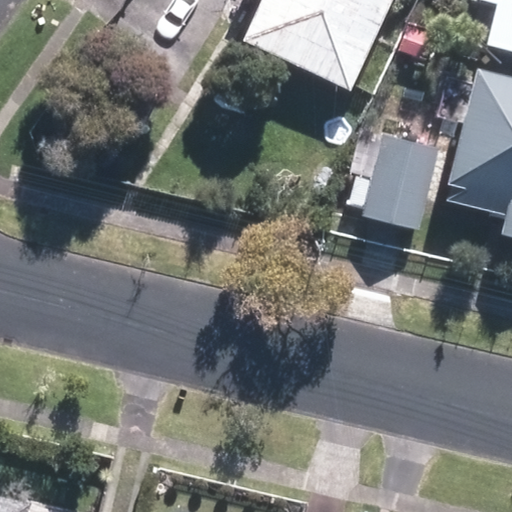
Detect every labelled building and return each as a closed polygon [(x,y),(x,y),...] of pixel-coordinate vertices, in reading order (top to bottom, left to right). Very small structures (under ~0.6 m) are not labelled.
[(390,0),(268,0),(249,39),(348,87),(390,0)] [(511,0),(506,0),(495,43),(511,47),(511,0)] [(511,71),(481,64),(447,196),(506,211),(503,224),(511,226),(511,71)] [(438,144),(384,131),(364,214),(419,227),(438,144)] [(17,511),(19,508),(0,502),(0,511),(17,511)]
